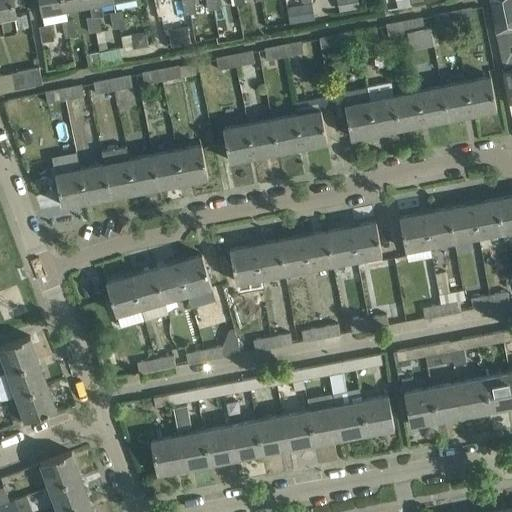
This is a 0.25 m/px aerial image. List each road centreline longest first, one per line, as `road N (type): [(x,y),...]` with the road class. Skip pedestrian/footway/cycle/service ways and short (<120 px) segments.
road 1 (residential): [(43,272),(175,233),(190,221),(342,196),(373,172),(484,152),(511,162)]
road 2 (residential): [(201,511),(511,451)]
road 3 (residential): [(101,420),(43,272)]
